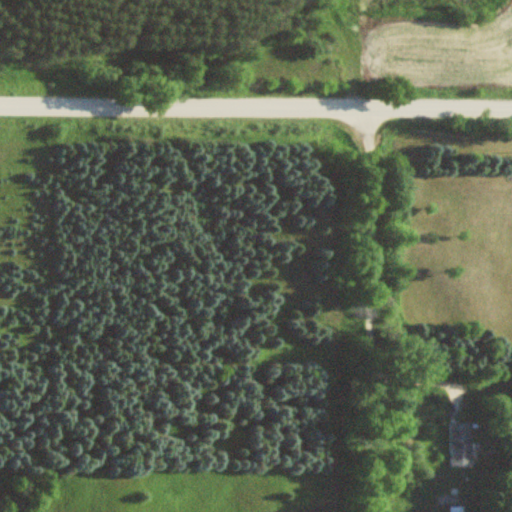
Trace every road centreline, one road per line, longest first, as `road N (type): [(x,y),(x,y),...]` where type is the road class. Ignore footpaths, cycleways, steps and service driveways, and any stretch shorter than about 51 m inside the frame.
road 1 (residential): [(511,104),(0,101)]
road 2 (track): [(371,511),(379,179),(361,104)]
